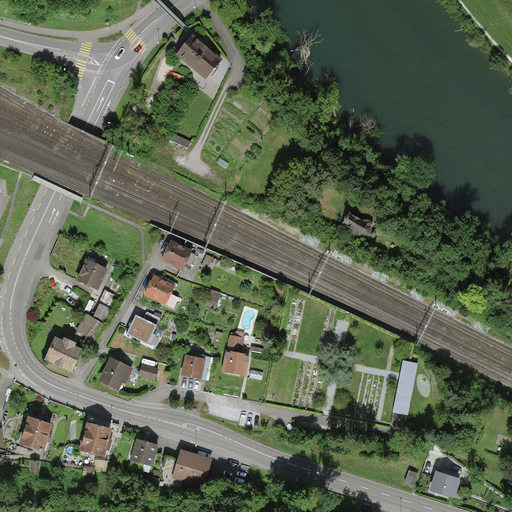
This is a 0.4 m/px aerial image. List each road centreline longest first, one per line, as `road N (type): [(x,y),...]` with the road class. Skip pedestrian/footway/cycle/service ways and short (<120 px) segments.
road 1 (secondary): [(147,417),(441,511)]
road 2 (secondary): [(116,71),(29,245),(12,296),(12,333)]
road 3 (residential): [(147,417),(151,399),(167,391),(362,428)]
road 4 (secondary): [(12,333),(41,378),(147,417)]
road 5 (secondary): [(116,71),(0,35)]
